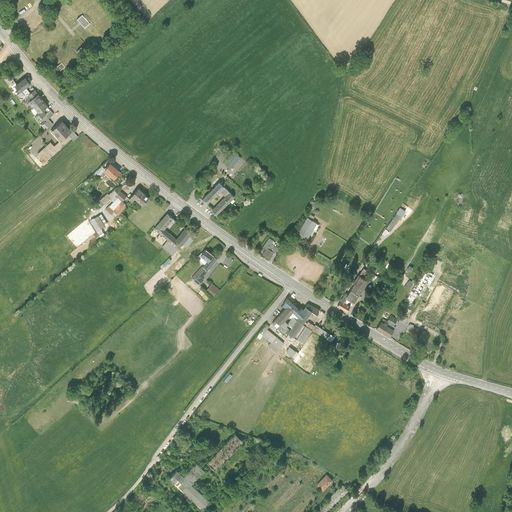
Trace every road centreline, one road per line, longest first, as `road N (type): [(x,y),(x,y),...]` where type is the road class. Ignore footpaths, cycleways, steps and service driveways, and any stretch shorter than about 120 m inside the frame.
road 1 (secondary): [(0,28),(95,133),(245,251),(430,367),(511,393)]
road 2 (track): [(196,511),(163,484),(164,467),(183,451),(221,481),(207,509)]
